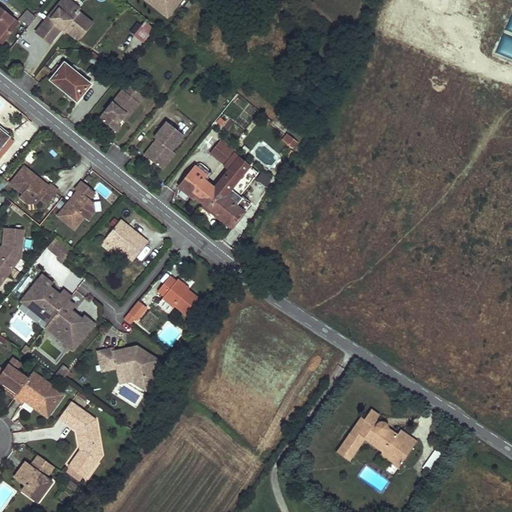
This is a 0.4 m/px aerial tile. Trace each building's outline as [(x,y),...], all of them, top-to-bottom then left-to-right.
[(69,0),(63,0),(37,32),(42,36),(54,20),(52,18),(66,1),(78,11),(80,8),(69,0)] [(146,0),(145,1),(156,10),(157,8),(159,5),(152,0),(149,0),(149,1),(147,0),(146,0)] [(147,0),(149,1),(149,0),(152,0),(159,5),(157,8),(168,16),(176,5),(180,0),(147,0)] [(54,20),(42,36),(50,43),(61,29),(63,27),(67,30),(79,40),(93,23),(78,11),(66,1),(52,18),(54,20)] [(0,35),(5,40),(19,23),(0,7),(0,35)] [(36,17),(27,10),(24,14),(33,21),(36,17)] [(33,21),(24,14),(20,18),(29,26),(33,21)] [(132,35),(143,43),(154,27),(143,20),(132,35)] [(91,85),(64,64),(61,68),(58,65),(52,72),(56,74),(51,80),(65,92),(67,90),(79,99),(91,85)] [(128,83),(100,119),(114,130),(127,114),(130,116),(145,97),(128,83)] [(79,99),(67,90),(65,92),(77,101),(79,99)] [(117,132),(130,116),(127,114),(114,130),(117,132)] [(148,157),(163,169),(176,153),(173,151),(185,135),(168,121),(155,137),(158,139),(161,142),(148,157)] [(9,137),(4,133),(0,137),(0,148),(3,144),(9,137)] [(285,133),(281,140),(294,148),(298,141),(285,133)] [(161,142),(158,139),(145,155),(148,157),(161,142)] [(222,139),(220,141),(233,151),(235,149),(222,139)] [(234,166),(231,170),(216,188),(204,178),(207,175),(196,166),(180,186),(190,195),(192,193),(196,196),(204,203),(204,207),(210,212),(214,211),(232,226),(244,213),(224,197),(240,177),(242,179),(252,167),(236,154),(233,151),(220,141),(210,153),(226,165),(229,162),(234,166)] [(38,177),(25,166),(13,180),(26,191),(21,196),(28,202),(37,200),(40,197),(47,202),(58,189),(52,184),(51,184),(49,186),(44,182),(38,184),(34,181),(38,177)] [(94,191),(82,181),(76,188),(78,190),(74,195),(74,202),(72,205),(68,202),(57,214),(74,228),(84,215),(88,218),(94,211),(90,208),(92,200),(89,197),(94,191)] [(128,225),(120,219),(105,239),(118,248),(134,260),(149,240),(131,227),(130,229),(127,226),(128,225)] [(25,229),(6,228),(4,244),(7,245),(6,247),(0,255),(0,286),(22,257),(24,241),(25,229)] [(55,237),(45,248),(62,261),(71,250),(55,237)] [(118,248),(105,239),(101,244),(114,254),(118,248)] [(52,284),(42,275),(21,301),(40,316),(44,312),(53,319),(49,324),(58,331),(54,335),(73,350),(94,324),(85,317),(83,320),(76,314),(73,319),(68,314),(71,310),(75,305),(68,300),(71,296),(64,291),(60,296),(58,300),(52,295),(55,291),(49,287),(52,284)] [(55,291),(52,295),(58,300),(60,296),(55,291)] [(136,301),(128,311),(134,317),(139,321),(148,310),(136,301)] [(76,314),(71,310),(68,314),(73,319),(76,314)] [(128,311),(123,317),(130,322),(134,317),(128,311)] [(44,312),(40,316),(49,324),(53,319),(44,312)] [(58,331),(49,324),(45,328),(54,335),(58,331)] [(162,363),(136,346),(127,348),(128,352),(122,353),(122,349),(113,351),(112,347),(97,350),(102,370),(117,367),(118,371),(126,369),(127,377),(133,376),(141,381),(144,376),(151,380),(162,363)] [(61,391),(33,371),(28,378),(16,370),(21,363),(14,357),(4,370),(0,367),(0,380),(4,383),(18,393),(14,398),(22,403),(24,400),(29,394),(39,402),(37,405),(50,414),(59,402),(55,400),(61,391)] [(56,374),(63,379),(71,369),(65,363),(56,374)] [(126,369),(118,371),(120,383),(133,380),(146,389),(151,380),(144,376),(141,381),(133,376),(127,377),(126,369)] [(0,380),(0,385),(1,386),(0,388),(14,398),(18,393),(4,383),(0,380)] [(64,394),(61,391),(55,400),(59,402),(64,394)] [(48,417),(50,414),(37,405),(39,402),(29,394),(24,400),(48,417)] [(78,405),(66,422),(78,430),(82,429),(85,449),(81,449),(69,466),(85,478),(102,454),(98,426),(89,427),(88,422),(92,415),(78,405)] [(391,458),(401,465),(418,438),(401,427),(397,432),(389,426),(389,424),(389,423),(389,421),(388,420),(386,419),(383,419),(381,419),(379,420),(376,418),(379,413),(372,407),(365,417),(363,416),(339,452),(350,460),(366,436),(385,448),(394,455),(391,458)] [(96,418),(92,415),(88,422),(89,427),(98,426),(96,418)] [(382,453),(391,458),(394,455),(385,448),(382,453)] [(422,470),(433,479),(448,458),(436,450),(422,470)] [(55,466),(38,454),(31,465),(47,477),(55,466)] [(47,477),(31,465),(26,461),(15,476),(26,484),(22,490),(31,496),(35,491),(42,496),(53,481),(47,477)] [(42,496),(35,491),(31,496),(38,501),(42,496)]
